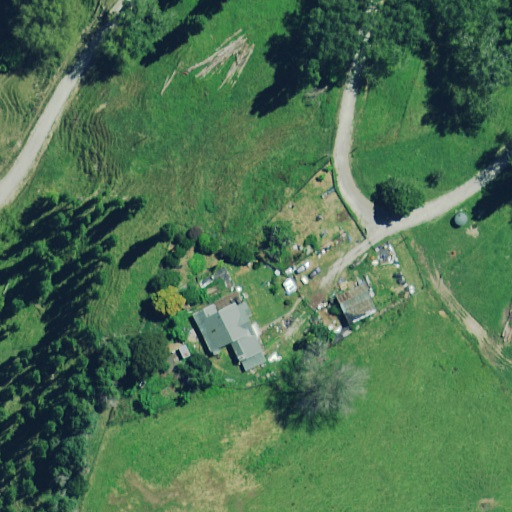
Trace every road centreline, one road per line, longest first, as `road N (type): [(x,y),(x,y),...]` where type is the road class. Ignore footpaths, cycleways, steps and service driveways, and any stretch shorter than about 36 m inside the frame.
road 1 (track): [(511,150),(497,169),(415,219),(385,223),(363,212),(344,185),(342,142),(373,0)]
road 2 (track): [(127,0),(0,195)]
